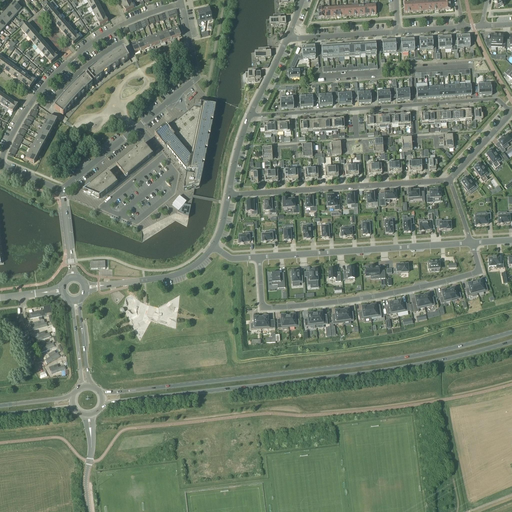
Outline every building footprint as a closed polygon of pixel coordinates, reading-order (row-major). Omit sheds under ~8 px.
[(123,8),(131,4),(128,0),(121,4),(123,8)] [(15,4),(11,8),(17,14),(21,10),(22,11),(24,8),(20,4),(17,6),(15,4)] [(98,4),(90,8),(92,13),(100,8),(98,4)] [(126,13),(134,9),(131,4),(123,8),(126,13)] [(43,10),(46,14),(53,9),(49,5),(43,10)] [(11,8),(7,12),(14,18),(17,14),(11,8)] [(100,8),(92,13),(95,17),(103,13),(100,8)] [(53,9),(46,14),(49,18),(56,13),(53,9)] [(209,9),(203,10),(205,20),(211,19),(209,9)] [(7,12),(4,16),(10,22),(14,18),(7,12)] [(56,13),(49,18),(53,22),(60,16),(56,13)] [(103,13),(95,17),(97,22),(105,18),(103,13)] [(273,19),(270,20),(271,25),(284,24),(284,20),(284,15),(273,15),(273,19)] [(4,16),(0,19),(7,26),(10,22),(4,16)] [(60,16),(53,22),(56,26),(63,20),(60,16)] [(105,18),(97,22),(100,26),(107,22),(105,18)] [(63,20),(56,26),(59,30),(66,24),(63,20)] [(20,30),(24,34),(31,28),(27,24),(20,30)] [(66,24),(59,30),(63,34),(70,28),(66,24)] [(31,28),(24,34),(27,37),(34,32),(31,28)] [(70,28),(63,34),(66,38),(73,32),(70,28)] [(177,28),(172,30),(175,39),(180,37),(177,28)] [(172,30),(167,32),(170,41),(175,39),(172,30)] [(31,41),(37,36),(34,32),(27,37),(31,41)] [(73,32),(66,38),(69,42),(76,36),(73,32)] [(167,32),(162,34),(165,43),(170,41),(167,32)] [(162,34),(157,36),(160,45),(165,43),(162,34)] [(41,39),(37,36),(31,41),(34,45),(41,39)] [(76,36),(69,42),(73,46),(80,40),(76,36)] [(157,36),(152,38),(155,47),(160,45),(157,36)] [(447,38),(444,38),(445,49),(445,51),(451,50),(451,52),(454,52),(454,45),(451,45),(451,42),(450,37),(447,38)] [(456,45),(454,45),(454,52),(457,52),(457,50),(463,49),(464,49),(463,48),(462,37),(456,37),(456,38),(456,42),(456,45)] [(79,46),(82,50),(93,41),(91,38),(79,46)] [(152,38),(147,39),(150,48),(155,47),(152,38)] [(41,39),(34,45),(37,49),(44,43),(41,39)] [(147,39),(141,41),(145,50),(150,48),(147,39)] [(428,39),(425,39),(426,51),(426,52),(433,51),(433,53),(436,53),(435,45),(432,45),(432,43),(432,39),(428,39)] [(408,52),(407,40),(400,41),(401,41),(401,48),(398,48),(399,54),(401,53),(408,53),(408,52)] [(141,41),(136,43),(140,52),(145,50),(141,41)] [(388,42),(389,54),(396,54),(399,54),(398,48),(395,48),(395,41),(391,41),(388,42)] [(44,43),(37,49),(41,53),(47,47),(44,43)] [(140,52),(136,43),(131,45),(134,54),(140,52)] [(61,51),(67,60),(74,56),(68,46),(61,51)] [(47,47),(41,53),(44,57),(51,51),(47,47)] [(258,53),(255,53),(256,59),(259,59),(259,62),(265,61),(265,58),(269,58),(269,48),(258,49),(258,53)] [(83,79),(76,85),(69,92),(61,100),(54,109),(63,116),(70,108),(77,100),(84,93),(92,86),(89,82),(91,80),(94,84),(103,77),(103,76),(111,70),(119,65),(129,59),(123,49),(114,55),(104,61),(96,68),(89,73),(90,74),(88,76),(86,78),(84,80),(83,79)] [(51,51),(44,57),(47,61),(54,55),(51,51)] [(54,55),(47,61),(51,65),(58,59),(54,55)] [(10,64),(5,61),(0,69),(4,72),(10,64)] [(14,67),(10,64),(4,72),(9,75),(14,67)] [(14,67),(9,75),(13,78),(18,70),(14,67)] [(248,72),(248,74),(245,74),(245,80),(247,80),(247,83),(254,82),(255,82),(255,81),(254,79),(259,79),(259,77),(258,69),(248,70),(248,72)] [(18,70),(13,78),(17,81),(22,73),(18,70)] [(304,71),(299,72),(289,72),(289,74),(288,75),(288,80),(299,79),(299,74),(305,74),(304,71)] [(22,73),(17,81),(21,83),(26,76),(22,73)] [(26,76),(21,83),(25,86),(30,79),(26,76)] [(30,79),(25,86),(30,90),(35,82),(30,79)] [(45,85),(42,82),(34,89),(36,92),(45,85)] [(490,83),(484,84),(484,85),(485,96),(491,96),(491,90),(494,90),(494,83),(490,83)] [(383,91),(383,92),(384,103),(390,102),(390,97),(390,93),(393,93),(393,89),(392,87),(392,85),(389,85),(389,90),(383,91)] [(396,87),(392,87),(393,89),(393,93),(396,93),(396,96),(397,103),(401,102),(403,102),(402,91),(402,89),(396,90),(396,87)] [(412,88),(402,89),(402,91),(403,102),(410,101),(409,95),(412,95),(412,88)] [(351,93),(344,93),(345,100),(345,105),(351,105),(351,98),(354,98),(354,93),(354,90),(351,90),(351,93)] [(357,90),(354,90),(354,93),(354,98),(357,98),(358,105),(362,105),(362,104),(364,104),(364,92),(357,92),(357,90)] [(373,91),(364,92),(364,104),(371,104),(371,99),(374,99),(373,91)] [(335,94),(334,94),(335,102),(338,102),(339,106),(342,106),(345,105),(345,100),(344,93),(338,94),(337,94),(335,94)] [(326,107),(325,95),(318,95),(315,95),(316,102),(319,101),(319,108),(323,108),(323,107),(326,107)] [(5,97),(0,104),(4,107),(9,100),(5,97)] [(9,100),(4,107),(8,110),(13,103),(9,100)] [(166,126),(154,135),(185,173),(186,174),(186,176),(183,192),(199,187),(215,107),(204,104),(194,102),(193,108),(168,129),(166,126)] [(13,103),(8,110),(13,113),(18,106),(13,103)] [(481,119),(483,119),(482,115),(481,115),(480,110),(474,110),(474,121),(481,121),(481,119)] [(420,119),(420,124),(421,124),(421,123),(421,126),(428,125),(428,123),(427,114),(421,114),(421,119),(420,119)] [(49,116),(46,121),(54,126),(57,121),(49,116)] [(343,119),(337,120),(338,129),(337,129),(337,130),(338,130),(344,130),(344,129),(345,129),(345,124),(344,124),(344,123),(346,123),(346,119),(343,119)] [(46,121),(43,126),(52,131),(54,126),(46,121)] [(289,123),(282,123),(283,133),(286,133),(286,134),(290,133),(290,127),(290,128),(289,128),(289,123)] [(260,126),(259,129),(260,129),(264,129),(264,132),(264,134),(264,136),(268,136),(271,136),(271,135),(271,133),(270,124),(264,124),(264,126),(260,126)] [(43,126),(41,131),(49,135),(52,131),(43,126)] [(41,131),(38,135),(47,140),(49,135),(41,131)] [(106,152),(122,137),(119,133),(115,137),(116,138),(107,145),(107,144),(103,148),(106,152)] [(38,135),(36,140),(44,145),(47,140),(38,135)] [(453,135),(447,135),(447,136),(442,136),(443,143),(452,142),(452,135),(453,135)] [(501,140),(498,142),(501,147),(499,149),(503,154),(505,152),(504,150),(509,147),(507,144),(511,141),(511,139),(511,138),(509,135),(508,136),(508,135),(504,138),(504,137),(501,139),(501,140)] [(372,141),(373,147),(382,147),(382,140),(383,140),(383,139),(377,140),(377,141),(372,141)] [(36,140),(33,145),(41,150),(44,145),(36,140)] [(331,144),(329,144),(330,150),(330,151),(331,150),(336,150),(340,150),(340,143),(335,144),(335,143),(335,142),(331,143),(330,143),(331,144)] [(302,146),(302,152),(311,152),(314,152),(313,145),(311,145),(311,144),(306,144),(306,145),(302,146)] [(33,145),(30,150),(39,154),(41,150),(33,145)] [(152,156),(143,145),(133,152),(131,150),(94,180),(96,183),(83,194),(99,201),(116,186),(125,179),(152,156)] [(411,145),(402,145),(402,153),(401,153),(407,153),(407,151),(412,151),(411,145)] [(30,150),(28,154),(36,159),(39,154),(30,150)] [(330,150),(327,150),(327,154),(329,154),(330,158),(336,157),(336,156),(341,156),(340,150),(336,150),(331,150),(330,151),(330,150)] [(488,154),(486,155),(490,161),(493,165),(492,165),(495,170),(499,166),(498,164),(503,161),(498,155),(495,157),(493,153),(491,150),(488,153),(488,154)] [(36,159),(28,154),(25,159),(34,164),(36,159)] [(272,154),(262,155),(263,162),(262,162),(268,162),(267,162),(267,161),(272,161),(272,160),(272,157),(272,154)] [(428,160),(429,172),(436,171),(435,166),(437,166),(437,162),(435,162),(435,159),(428,160)] [(408,164),(406,164),(406,166),(408,166),(408,169),(409,173),(415,173),(414,161),(408,161),(408,164)] [(394,162),(395,174),(401,173),(401,171),(404,171),(403,168),(401,168),(401,162),(394,162)] [(380,163),(374,163),(375,175),(381,175),(381,174),(381,168),(385,168),(384,165),(381,165),(380,163)] [(482,169),(478,164),(475,167),(476,167),(473,169),(475,172),(477,176),(478,175),(480,179),(483,183),(487,180),(485,178),(490,175),(486,168),(483,170),(482,169)] [(257,183),(257,171),(250,172),(250,174),(249,174),(249,179),(251,179),(251,184),(257,183)] [(462,180),(463,181),(461,183),(464,188),(464,189),(466,193),(467,192),(468,192),(471,190),(473,192),(478,188),(473,182),(470,184),(470,183),(469,183),(466,178),(462,180)] [(413,190),(407,191),(408,199),(412,198),(413,200),(422,200),(422,201),(424,201),(424,192),(418,192),(418,191),(413,192),(413,190)] [(426,196),(427,204),(433,203),(432,199),(440,198),(440,194),(441,194),(441,191),(440,191),(440,190),(435,190),(435,191),(429,191),(430,195),(426,196)] [(385,199),(380,199),(380,207),(385,207),(385,204),(389,204),(389,201),(396,200),(395,197),(397,197),(396,193),(395,193),(395,192),(390,192),(390,193),(388,193),(384,194),(385,199)] [(366,195),(367,205),(371,204),(372,207),(377,207),(377,201),(374,201),(373,193),(369,194),(369,195),(366,195)] [(349,195),(349,196),(346,196),(347,201),(346,201),(346,205),(347,205),(347,206),(351,206),(351,209),(357,208),(357,202),(354,202),(353,195),(349,195)] [(327,208),(334,207),(334,211),(339,210),(339,202),(336,202),(336,199),(333,199),(333,196),(326,197),(327,203),(326,203),(326,207),(327,207),(327,208)] [(191,206),(184,205),(186,202),(179,197),(171,206),(179,212),(177,214),(188,218),(191,206)] [(313,206),(312,198),(308,198),(308,199),(305,199),(305,204),(304,204),(305,208),(306,208),(306,209),(310,209),(310,213),(316,212),(316,206),(313,206)] [(287,199),(282,200),(282,201),(281,201),(281,204),(282,204),(283,209),(292,208),(293,214),(299,214),(298,206),(294,206),(294,200),(287,200),(287,199)] [(269,214),(276,214),(275,208),(272,208),(271,203),(271,200),(267,201),(264,202),(264,206),(263,206),(264,210),(265,210),(265,212),(269,211),(269,214)] [(246,208),(245,208),(246,211),(247,211),(247,213),(251,213),(251,216),(257,215),(257,209),(254,209),(253,205),(253,201),(249,202),(249,203),(246,203),(246,208)] [(480,227),(480,226),(487,226),(487,221),(491,220),(490,214),(486,215),(486,217),(475,218),(475,223),(474,223),(474,226),(475,226),(475,227),(480,227)] [(503,226),(503,225),(509,224),(509,220),(511,220),(511,214),(506,214),(506,217),(498,218),(498,221),(497,221),(497,225),(498,225),(498,226),(503,226)] [(413,218),(407,219),(407,222),(403,222),(403,224),(402,224),(402,228),(403,228),(404,233),(406,233),(406,234),(411,233),(410,225),(414,225),(413,218)] [(392,227),(395,227),(395,219),(389,219),(389,222),(385,222),(385,223),(383,223),(384,227),(385,227),(385,234),(388,234),(388,235),(392,235),(392,228),(392,227)] [(441,220),(435,221),(436,227),(439,226),(439,228),(439,230),(443,230),(445,230),(446,230),(446,231),(451,231),(451,230),(452,230),(451,226),(450,226),(450,223),(441,223),(441,220)] [(369,227),(372,227),(372,221),(366,221),(366,224),(362,225),(362,226),(361,226),(361,230),(362,230),(363,236),(365,235),(365,236),(370,236),(369,227)] [(433,227),(432,221),(424,221),(424,224),(419,225),(419,228),(418,228),(418,232),(419,232),(420,233),(424,232),(424,231),(427,231),(430,231),(430,227),(433,227)] [(313,232),(313,224),(306,225),(307,227),(302,228),(302,229),(301,229),(302,233),(303,233),(303,239),(306,239),(306,240),(310,240),(310,233),(310,232),(313,232)] [(328,230),(331,230),(331,224),(325,224),(325,227),(321,227),(322,238),(325,238),(325,239),(329,239),(328,230)] [(341,233),(340,234),(340,237),(341,237),(341,238),(346,238),(346,237),(348,236),(352,236),(351,232),(354,232),(354,226),(348,226),(349,229),(341,230),(341,233)] [(284,241),(287,241),(287,242),(291,241),(290,233),(293,233),(292,227),(287,228),(287,231),(283,231),(284,241)] [(253,238),(253,232),(245,233),(245,236),(238,237),(239,240),(238,240),(238,244),(239,244),(239,245),(244,244),(249,243),(249,238),(253,238)] [(262,240),(261,240),(261,242),(262,242),(262,243),(267,243),(266,242),(272,242),(272,241),(272,237),(275,236),(275,232),(269,232),(269,236),(261,237),(262,240)] [(492,258),(488,259),(489,267),(495,266),(495,265),(503,265),(503,261),(500,261),(499,258),(495,258),(492,258)] [(396,269),(393,269),(393,273),(401,273),(408,273),(407,265),(403,265),(400,265),(400,266),(396,266),(396,269)] [(365,271),(364,271),(364,275),(365,275),(365,277),(370,277),(378,276),(379,280),(385,279),(384,272),(379,272),(378,268),(374,268),(374,267),(369,267),(369,268),(365,269),(365,271)] [(342,271),(343,280),(354,279),(353,268),(346,268),(347,272),(343,273),(343,271),(342,271)] [(341,283),(340,273),(336,273),(335,269),(334,270),(334,269),(330,269),(330,270),(328,270),(329,280),(335,279),(335,283),(341,283)] [(309,278),(306,278),(307,284),(307,287),(318,286),(317,283),(317,271),(312,271),(312,272),(309,272),(309,273),(309,278)] [(296,272),(292,272),(292,273),(291,273),(291,277),(292,277),(292,284),(303,284),(302,276),(299,277),(299,272),(296,273),(296,272)] [(279,273),(271,274),(271,279),(271,282),(272,286),(277,286),(285,285),(284,277),(279,277),(279,274),(279,273)] [(474,284),(477,295),(487,292),(485,285),(481,285),(480,281),(476,282),(476,283),(474,284)] [(467,297),(477,295),(474,284),(471,284),(467,285),(468,289),(465,290),(467,297)] [(450,290),(448,291),(451,302),(461,299),(460,293),(456,294),(455,288),(450,289),(450,290)] [(443,298),(439,299),(441,304),(451,302),(448,291),(446,291),(441,292),(443,298)] [(424,297),(422,297),(424,308),(434,306),(433,300),(430,301),(429,299),(428,295),(424,296),(424,297)] [(416,304),(412,305),(414,313),(418,312),(417,310),(424,308),(422,297),(419,298),(419,297),(415,298),(416,304)] [(397,302),(395,303),(397,314),(407,312),(406,304),(402,304),(402,301),(397,301),(397,302)] [(389,307),(386,308),(387,316),(397,314),(395,303),(393,303),(389,304),(389,307)] [(371,307),(368,308),(370,319),(381,317),(380,308),(376,309),(375,307),(375,306),(371,306),(371,307)] [(362,313),(358,313),(359,320),(370,319),(368,308),(366,308),(366,307),(361,308),(362,313)] [(344,311),(341,312),(343,323),(350,322),(353,321),(352,314),(349,315),(349,313),(348,310),(344,310),(344,311)] [(335,317),(332,317),(333,325),(343,324),(343,323),(341,312),(339,312),(339,311),(334,311),(335,315),(335,317)] [(317,314),(315,315),(315,321),(316,326),(327,325),(326,315),(322,316),(321,313),(317,313),(317,314)] [(308,319),(304,320),(305,327),(316,326),(315,321),(315,315),(312,315),(312,314),(307,314),(308,319)] [(281,321),(277,322),(277,329),(288,328),(288,317),(285,317),(285,316),(280,316),(281,320),(281,321)] [(290,317),(288,317),(288,328),(299,327),(298,320),(295,321),(294,316),(290,316),(290,317)] [(263,318),(260,318),(261,330),(271,329),(271,322),(267,322),(267,321),(267,317),(263,317),(263,318)] [(254,324),(250,324),(250,330),(261,330),(260,318),(258,319),(258,318),(253,318),(254,324)] [(31,327),(32,332),(47,329),(46,324),(31,327)] [(34,340),(36,344),(50,338),(49,334),(34,340)] [(39,351),(41,355),(54,349),(53,345),(39,351)] [(57,354),(44,362),(46,366),(60,358),(57,354)] [(63,367),(50,373),(51,376),(65,370),(63,367)]
